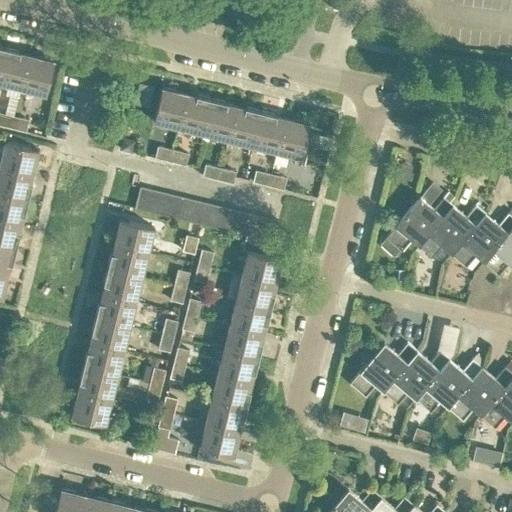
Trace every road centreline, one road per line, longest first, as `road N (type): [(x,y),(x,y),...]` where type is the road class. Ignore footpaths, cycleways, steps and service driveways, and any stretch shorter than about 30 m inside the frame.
road 1 (residential): [(105,22),(73,148),(274,199)]
road 2 (tertiary): [(375,87),(105,22)]
road 3 (residential): [(12,440),(271,502)]
road 4 (residential): [(291,429),(511,482)]
road 5 (residential): [(327,281),(511,325)]
road 6 (residential): [(327,281),(365,129)]
road 7 (residential): [(291,429),(327,281)]
road 8 (residential): [(365,129),(511,165)]
road 9 (tertiary): [(511,113),(375,87)]
